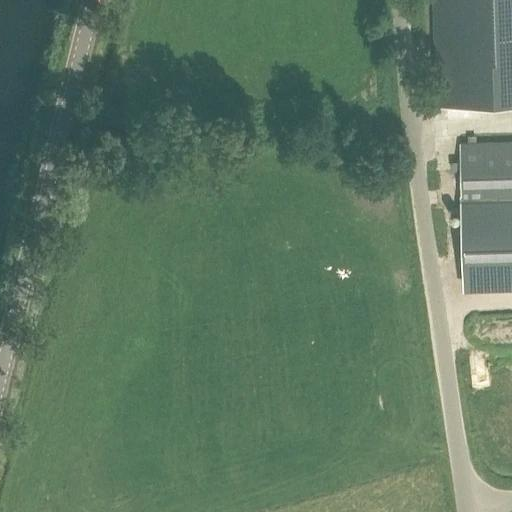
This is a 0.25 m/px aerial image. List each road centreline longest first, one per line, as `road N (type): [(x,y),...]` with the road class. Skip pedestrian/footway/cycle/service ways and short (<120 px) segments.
road 1 (unclassified): [(467,511),(409,126),(400,0)]
road 2 (tertiary): [(0,375),(92,0)]
